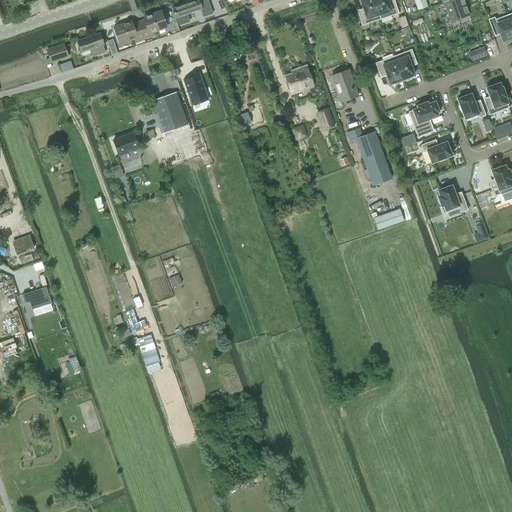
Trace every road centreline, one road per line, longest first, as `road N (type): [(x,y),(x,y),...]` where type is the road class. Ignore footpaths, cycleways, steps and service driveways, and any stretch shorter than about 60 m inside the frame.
road 1 (unclassified): [(0,95),(284,0)]
road 2 (residential): [(511,144),(467,160),(439,83)]
